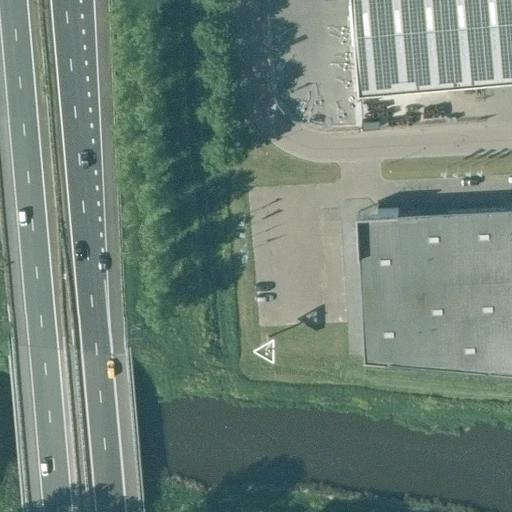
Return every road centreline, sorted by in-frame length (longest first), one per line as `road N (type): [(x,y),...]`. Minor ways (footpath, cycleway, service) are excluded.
road 1 (motorway): [(11,0),(57,511)]
road 2 (motorway): [(109,511),(65,0)]
road 3 (unclassified): [(511,138),(324,149),(288,139),(261,107),(251,0)]
